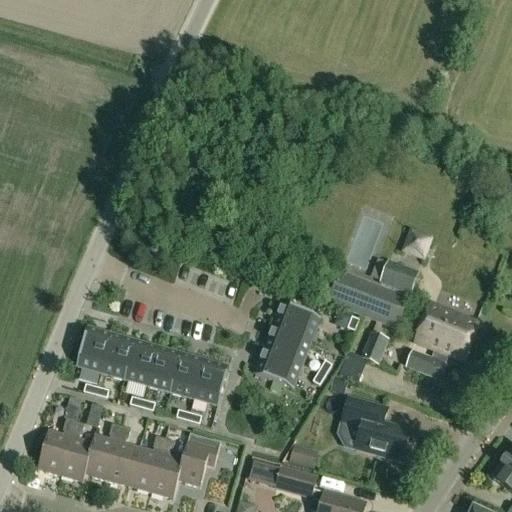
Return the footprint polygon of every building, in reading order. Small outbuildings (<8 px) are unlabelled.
[(402,254),(423,262),(431,242),(411,234),(402,254)] [(380,286),(410,297),(418,276),(388,265),(380,286)] [(409,301),(340,275),(328,306),(396,332),(409,301)] [(274,329),(313,344),(322,320),(283,305),(274,329)] [(479,328),(430,309),(415,346),(435,353),(431,362),(412,355),(406,370),(440,384),(446,368),(445,367),(448,359),(464,365),(479,328)] [(355,335),(360,324),(352,321),(347,332),(355,335)] [(274,329),(264,353),(303,368),(313,344),(274,329)] [(111,337),(88,331),(77,372),(99,378),(111,337)] [(135,344),(111,337),(99,378),(123,384),(135,344)] [(388,343),(371,337),(361,362),(378,368),(388,343)] [(158,351),(135,344),(123,384),(147,391),(158,351)] [(147,391),(171,398),(182,357),(158,351),(147,391)] [(294,393),(303,368),(264,353),(255,377),(294,393)] [(206,364),(182,357),(171,398),(195,404),(206,364)] [(229,370),(206,364),(195,404),(218,410),(229,370)] [(319,375),(326,379),(333,369),(325,365),(319,375)] [(320,390),(326,379),(319,375),(313,385),(320,390)] [(96,390),(86,388),(84,395),(94,398),(96,390)] [(109,394),(96,390),(94,398),(107,402),(109,394)] [(69,400),(66,411),(78,414),(81,404),(69,400)] [(130,409),(141,412),(144,404),(132,401),(130,409)] [(387,413),(349,402),(342,426),(361,431),(355,452),(402,465),(410,434),(383,427),(387,413)] [(155,407),(144,404),(141,412),(153,415),(155,407)] [(176,422),(189,425),(192,417),(179,414),(176,422)] [(202,420),(192,417),(189,425),(200,428),(202,420)] [(66,424),(62,438),(48,435),(37,474),(60,480),(75,426),(66,424)] [(84,429),(75,426),(60,480),(83,486),(85,479),(92,447),(80,444),(84,429)] [(95,439),(92,447),(85,479),(106,485),(121,431),(112,428),(108,443),(95,439)] [(130,433),(121,431),(106,485),(128,491),(139,452),(126,448),(130,433)] [(182,464),(178,485),(200,491),(206,469),(214,471),(220,447),(190,438),(188,446),(182,464)] [(152,455),(139,452),(128,491),(150,497),(165,443),(156,440),(152,455)] [(174,446),(165,443),(150,497),(173,503),(178,485),(182,464),(170,460),(174,446)] [(511,454),(492,482),(511,496),(511,454)] [(248,480),(265,485),(270,469),(252,464),(248,480)] [(311,501),(311,500),(313,501),(313,503),(322,505),(320,511),(363,511),(365,508),(313,493),(316,482),(281,472),(276,491),(311,501)] [(232,511),(249,511),(251,505),(236,501),(232,511)]
